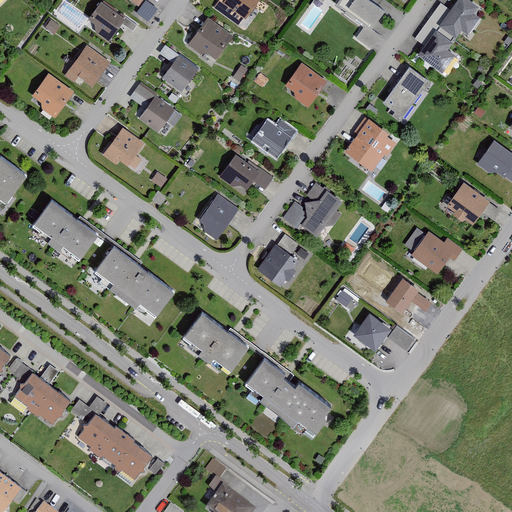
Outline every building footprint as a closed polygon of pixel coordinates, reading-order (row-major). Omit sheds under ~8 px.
[(257,0),(225,0),(224,2),(221,0),(215,8),(237,24),(242,18),(243,19),(257,0)] [(340,0),(336,7),(364,28),(356,39),(371,50),(380,38),(371,31),(384,13),(366,0),(340,0)] [(477,8),(465,0),(457,0),(439,26),(456,38),(461,31),(468,36),(479,20),(472,15),(477,8)] [(59,9),(67,12),(65,17),(81,23),(86,11),(62,2),(59,9)] [(96,24),(97,32),(109,40),(123,19),(101,4),(90,20),(96,24)] [(194,41),(215,56),(229,36),(208,21),(194,41)] [(45,30),(53,36),(59,28),(50,22),(45,30)] [(451,44),(434,33),(417,56),(441,73),(454,57),(446,51),(451,44)] [(107,61),(87,47),(69,73),(77,79),(80,74),(92,83),(107,61)] [(181,93),(197,71),(178,57),(162,79),(181,93)] [(296,93),(297,98),(308,106),(325,83),(303,66),(287,87),(296,93)] [(432,84),(409,67),(382,104),(395,113),(392,116),(400,122),(404,118),(402,116),(421,90),(425,93),(432,84)] [(246,72),(240,68),(231,81),(237,85),(246,72)] [(41,103),(42,108),(55,117),(72,92),(48,75),(33,97),(41,103)] [(267,80),(259,75),(253,84),(261,89),(267,80)] [(175,108),(142,84),(136,91),(152,102),(141,117),(159,130),(175,108)] [(178,99),(172,95),(168,100),(174,104),(178,99)] [(294,131),(281,121),(277,127),(269,121),(255,140),(277,155),(294,131)] [(395,144),(388,139),(387,134),(368,121),(345,153),(371,172),(383,155),(386,157),(395,144)] [(142,144),(122,130),(103,157),(116,166),(118,162),(126,167),(142,144)] [(488,173),(497,172),(511,182),(511,155),(493,142),(477,164),(488,173)] [(0,200),(6,204),(28,174),(1,155),(0,156),(0,200)] [(221,177),(233,185),(241,184),(249,189),(254,182),(264,189),(272,177),(259,168),(257,170),(235,155),(221,177)] [(165,181),(155,174),(150,181),(160,188),(165,181)] [(306,194),(312,199),(305,201),(305,208),(297,201),(285,216),(296,225),(300,221),(314,232),(339,201),(315,183),(306,194)] [(489,202),(462,183),(445,207),(455,213),(452,217),(462,224),(465,220),(473,225),(489,202)] [(166,198),(157,192),(151,200),(160,207),(166,198)] [(204,225),(204,230),(216,239),(236,211),(217,197),(199,221),(204,225)] [(79,260),(98,233),(82,222),(52,201),(33,227),(79,260)] [(443,244),(427,232),(425,236),(416,229),(404,246),(413,252),(410,256),(437,275),(449,258),(454,262),(463,251),(447,239),(443,244)] [(295,248),(284,239),(277,249),(276,248),(260,269),(280,284),(285,278),(287,279),(294,270),(290,268),(295,262),(288,257),(295,248)] [(156,316),(174,292),(134,262),(113,247),(95,272),(156,316)] [(361,282),(355,278),(351,285),(356,289),(361,282)] [(418,292),(401,280),(386,302),(403,314),(411,303),(424,312),(429,305),(416,295),(418,292)] [(351,299),(341,293),(336,301),(345,308),(351,299)] [(231,372),(248,348),(231,335),(201,314),(184,338),(190,343),(188,346),(221,369),(223,366),(231,372)] [(390,331),(368,315),(353,337),(374,353),(390,331)] [(425,330),(409,318),(401,329),(417,341),(425,330)] [(282,378),(285,375),(263,360),(244,386),(313,435),(325,418),(323,417),(330,406),(298,383),(295,387),(288,383),(282,378)] [(61,413),(69,402),(31,375),(23,386),(19,386),(20,390),(14,398),(28,408),(26,410),(38,418),(39,416),(53,426),(58,418),(62,418),(61,413)] [(79,397),(71,409),(82,416),(90,404),(79,397)] [(142,468),(150,457),(94,415),(86,426),(82,426),(83,430),(77,438),(91,448),(89,450),(101,459),(102,456),(133,481),(138,473),(142,473),(142,468)] [(207,490),(216,496),(205,511),(253,511),(226,492),(228,488),(218,481),(226,470),(213,461),(205,472),(215,479),(207,490)] [(6,506),(19,488),(0,473),(0,511),(1,511),(2,511),(6,511),(6,506)]
